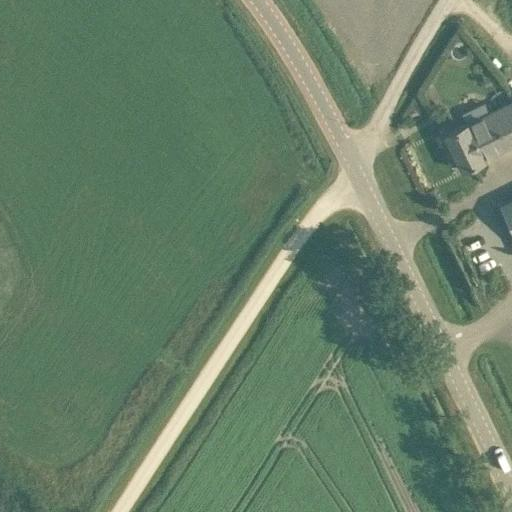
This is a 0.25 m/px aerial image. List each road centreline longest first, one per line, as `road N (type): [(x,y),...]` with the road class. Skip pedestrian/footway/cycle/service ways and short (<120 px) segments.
road 1 (track): [(119,511),(452,0)]
road 2 (tertiary): [(511,490),(354,160),(260,0)]
